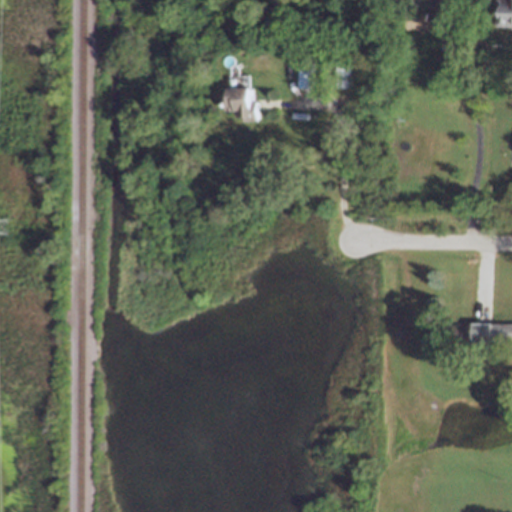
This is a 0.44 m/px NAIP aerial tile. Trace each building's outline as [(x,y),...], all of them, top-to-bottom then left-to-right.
[(454,0),(437,0),(437,7),(455,8),(454,0)] [(511,0),(499,0),(500,26),(511,26),(511,0)] [(313,87),(313,64),(299,64),(299,87),(313,87)] [(260,100),(256,101),(255,86),(230,87),(231,112),(246,111),(246,121),(261,120),(260,100)] [(511,322),(474,322),(473,341),(511,342),(511,322)]
